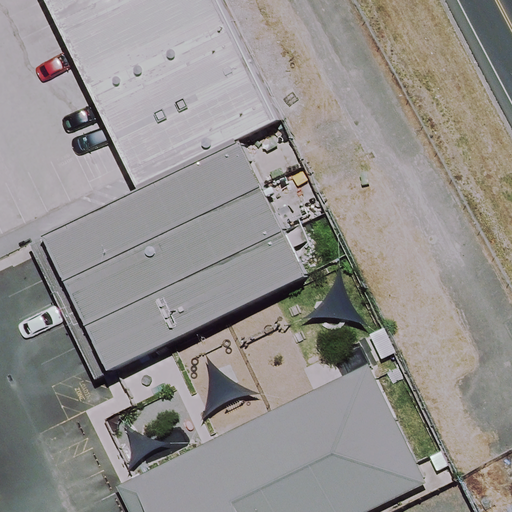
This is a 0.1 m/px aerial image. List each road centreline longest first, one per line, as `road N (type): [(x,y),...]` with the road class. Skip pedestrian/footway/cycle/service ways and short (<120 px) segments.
road 1 (unclassified): [(322,0),(511,371)]
road 2 (unknown): [(94,511),(124,496),(34,288)]
